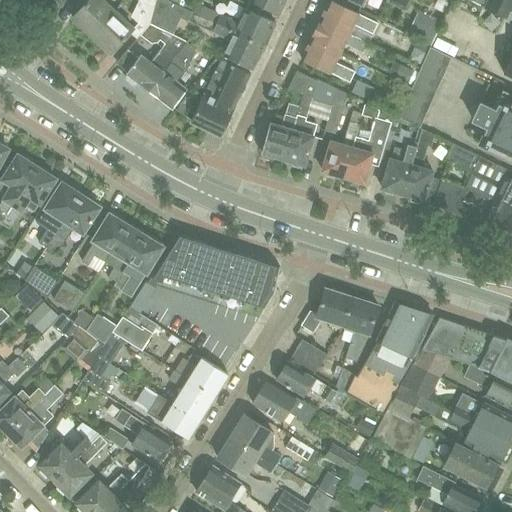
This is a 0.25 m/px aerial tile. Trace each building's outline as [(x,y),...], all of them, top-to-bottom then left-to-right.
[(91,34),(115,10),(103,0),(88,0),(73,17),(91,34)] [(171,2),(167,0),(156,0),(155,5),(149,24),(159,29),(171,2)] [(239,23),(221,14),(191,0),(188,0),(184,8),(192,12),(264,46),(276,22),(246,8),(239,23)] [(250,0),(279,14),(285,0),(250,0)] [(358,13),(348,8),(330,0),(329,0),(321,19),(349,33),(354,24),(373,32),(377,23),(358,14),(358,13)] [(511,0),(488,0),(485,8),(507,19),(510,12),(511,6),(511,0)] [(115,10),(91,34),(111,53),(125,38),(127,36),(134,28),(115,10)] [(253,69),(264,46),(192,12),(189,20),(231,40),(224,55),(253,69)] [(420,13),(411,32),(431,41),(440,22),(420,13)] [(380,48),(349,33),(321,19),(311,39),(340,53),(344,43),(375,58),(380,48)] [(148,89),(187,41),(159,29),(149,24),(140,35),(150,43),(157,43),(159,40),(163,44),(150,61),(141,54),(127,72),(129,73),(127,76),(127,80),(133,84),(137,84),(139,81),(140,82),(139,82),(148,89)] [(335,62),(340,53),(311,39),(302,59),(320,67),(331,72),(350,82),(355,71),(335,62)] [(186,89),(177,81),(202,48),(187,41),(148,89),(160,98),(160,97),(173,107),(186,89)] [(419,71),(413,85),(398,118),(420,128),(452,57),(430,47),(419,71)] [(511,54),(503,72),(511,76),(511,54)] [(413,85),(419,71),(395,60),(389,73),(413,85)] [(251,73),(233,64),(231,63),(226,75),(215,70),(192,120),(217,132),(218,129),(221,128),(224,129),(235,107),(234,107),(251,73)] [(317,80),(315,78),(297,70),(288,88),(302,93),(299,105),(289,102),(285,113),(281,126),(272,123),(267,140),(263,141),(261,147),(266,157),(273,159),(275,156),(284,159),(303,94),(312,97),(318,79),(318,78),(317,80)] [(303,94),(284,159),(292,161),(293,164),(299,166),(302,164),(305,165),(318,124),(308,121),(314,101),(331,105),(336,87),(318,79),(312,97),(303,94)] [(373,90),(357,82),(352,93),(368,100),(373,90)] [(336,87),(331,105),(322,138),(323,138),(324,133),(335,136),(347,92),(336,87)] [(511,96),(504,93),(496,110),(481,102),(473,120),(488,127),(480,144),(511,158),(511,96)] [(355,136),(362,112),(353,109),(343,143),(331,140),(322,170),(325,171),(326,174),(332,176),(335,174),(343,176),(355,136)] [(379,110),(377,119),(375,118),(368,140),(355,136),(343,176),(351,178),(352,182),(359,184),(361,181),(365,182),(372,157),(381,160),(394,116),(379,110)] [(403,193),(422,130),(420,129),(416,141),(409,139),(406,150),(395,147),(392,158),(390,157),(382,187),(385,188),(386,192),(393,193),(395,191),(403,193)] [(433,170),(421,166),(431,134),(422,130),(403,193),(411,196),(412,199),(418,201),(421,199),(424,200),(425,195),(429,182),(433,170)] [(0,163),(8,148),(5,147),(6,144),(0,140),(0,163)] [(467,169),(472,171),(479,154),(454,144),(447,160),(467,169)] [(2,222),(37,166),(31,162),(33,160),(23,154),(21,156),(18,154),(3,178),(13,185),(0,204),(0,219),(2,220),(1,221),(2,222)] [(511,171),(481,156),(467,184),(473,186),(472,187),(511,206),(511,171)] [(35,210),(45,195),(56,178),(53,176),(54,174),(44,167),(43,170),(37,166),(2,222),(9,227),(16,216),(17,217),(25,204),(35,210)] [(456,213),(456,212),(466,190),(443,178),(441,186),(436,198),(433,204),(456,213)] [(53,240),(81,194),(75,190),(76,188),(67,182),(66,184),(62,182),(52,199),(46,207),(55,213),(47,227),(55,232),(51,239),(53,240)] [(429,182),(425,195),(436,198),(441,186),(429,182)] [(511,232),(511,206),(472,187),(471,190),(475,192),(464,215),(506,235),(511,232)] [(84,231),(89,223),(100,206),(96,204),(98,202),(89,196),(87,198),(81,194),(53,240),(62,245),(74,225),(84,231)] [(114,247),(129,222),(111,211),(96,236),(97,237),(85,257),(91,261),(97,252),(107,258),(114,247)] [(119,278),(147,233),(129,222),(114,247),(123,253),(110,273),(119,278)] [(143,279),(154,260),(164,243),(147,233),(119,278),(127,283),(133,273),(143,279)] [(146,281),(155,286),(158,280),(163,282),(165,275),(265,307),(274,293),(280,266),(176,233),(175,234),(146,281)] [(28,258),(19,272),(28,280),(38,264),(28,258)] [(38,264),(28,280),(47,297),(48,298),(60,279),(38,264)] [(85,293),(64,280),(53,299),(73,311),(85,293)] [(146,281),(129,306),(140,313),(157,287),(155,286),(146,281)] [(29,284),(15,298),(30,313),(44,299),(29,284)] [(343,325),(352,296),(326,288),(317,313),(310,311),(302,324),(314,332),(322,318),(343,325)] [(370,333),(373,324),(379,305),(352,296),(343,325),(356,329),(346,357),(357,361),(370,333)] [(63,311),(48,298),(47,297),(34,309),(51,324),(63,311)] [(413,357),(433,314),(395,302),(377,340),(349,394),(382,411),(402,381),(413,357)] [(113,331),(131,342),(145,351),(161,327),(140,313),(129,306),(118,323),(113,331)] [(87,330),(96,316),(84,308),(75,322),(79,325),(87,330)] [(79,325),(75,322),(63,311),(51,324),(68,337),(79,325)] [(113,331),(118,323),(99,311),(96,316),(87,330),(101,340),(105,343),(113,331)] [(511,340),(440,316),(422,348),(490,370),(511,381),(511,340)] [(124,351),(131,342),(113,331),(105,343),(97,356),(109,363),(118,347),(124,351)] [(321,364),(322,362),(327,354),(304,339),(298,349),(321,364)] [(97,356),(105,343),(101,340),(80,360),(89,369),(97,356)] [(315,373),(321,364),(298,349),(291,359),(315,373)] [(202,357),(201,357),(193,354),(190,359),(184,356),(175,370),(215,395),(228,374),(202,357)] [(28,367),(23,363),(17,356),(8,366),(0,373),(0,399),(9,390),(2,384),(14,372),(18,376),(28,367)] [(110,364),(109,363),(97,356),(89,369),(82,380),(104,394),(113,380),(104,374),(110,364)] [(0,373),(8,366),(2,360),(0,361),(0,373)] [(336,391),(305,372),(288,361),(277,379),(304,396),(309,388),(330,401),(336,391)] [(413,363),(402,385),(416,392),(427,370),(413,363)] [(355,374),(342,366),(335,385),(346,392),(355,374)] [(200,419),(215,395),(175,370),(170,379),(183,387),(173,402),(173,403),(200,419)] [(511,385),(495,376),(495,377),(474,370),(472,373),(468,371),(466,375),(490,387),(486,395),(511,408),(511,385)] [(295,399),(283,391),(266,381),(253,402),(282,421),(289,411),(308,423),(316,410),(296,397),(295,399)] [(51,417),(45,411),(64,392),(56,384),(46,394),(6,434),(13,441),(15,439),(22,446),(51,417)] [(388,406),(428,426),(428,425),(408,414),(419,393),(416,392),(402,385),(401,384),(388,406)] [(0,427),(6,434),(46,394),(39,387),(29,396),(22,389),(0,410),(0,424),(1,425),(0,425),(0,427)] [(173,403),(173,402),(159,393),(148,412),(188,438),(200,419),(173,403)] [(511,435),(511,415),(502,411),(485,402),(478,415),(458,404),(454,411),(510,440),(511,435)] [(412,458),(428,426),(388,406),(371,436),(412,458)] [(171,443),(154,432),(145,427),(147,424),(123,408),(116,419),(140,433),(133,444),(132,445),(159,461),(161,458),(163,459),(168,452),(166,451),(171,443)] [(499,460),(510,440),(454,411),(450,418),(470,429),(464,442),(482,451),(499,460)] [(245,414),(232,435),(276,464),(281,456),(271,449),(273,447),(273,434),(271,433),(273,431),(245,414)] [(375,425),(361,418),(355,429),(369,437),(373,430),(375,425)] [(55,479),(100,434),(91,429),(69,451),(61,444),(40,465),(43,467),(41,469),(48,476),(50,474),(55,479)] [(129,450),(132,445),(133,444),(112,431),(108,437),(129,450)] [(91,473),(84,466),(110,440),(100,434),(55,479),(60,484),(58,486),(65,493),(67,491),(70,494),(91,473)] [(271,472),(276,464),(232,435),(218,458),(245,475),(254,461),(271,472)] [(313,449),(290,436),(284,446),(306,460),(313,449)] [(486,486),(498,464),(456,442),(444,464),(486,486)] [(325,458),(350,473),(358,459),(334,444),(325,458)] [(128,465),(136,473),(145,464),(135,458),(128,465)] [(241,483),(230,476),(213,465),(197,491),(223,508),(221,511),(248,511),(235,504),(231,497),(241,483)] [(357,494),(369,472),(356,465),(344,487),(357,494)] [(473,511),(481,497),(455,484),(456,482),(424,465),(417,478),(448,494),(443,503),(460,511),(473,511)] [(329,470),(320,486),(334,494),(343,477),(329,470)] [(97,511),(129,480),(122,473),(106,488),(99,481),(78,502),(80,505),(78,506),(84,511),(97,511)] [(126,511),(128,510),(121,503),(137,488),(129,480),(97,511),(126,511)] [(276,500),(294,511),(305,511),(310,505),(283,488),(276,500)] [(449,511),(425,499),(419,510),(423,511),(449,511)] [(268,511),(294,511),(276,500),(268,511)]
